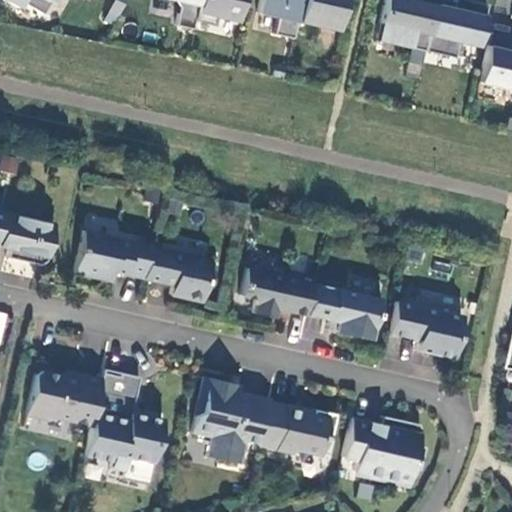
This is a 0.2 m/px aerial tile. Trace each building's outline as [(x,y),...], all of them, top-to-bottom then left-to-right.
[(20,0),(20,1),(42,14),(49,0),(20,0)] [(197,0),(173,0),(178,7),(174,24),(191,29),(193,20),(197,0)] [(197,0),(193,20),(212,25),(214,15),(235,20),(239,0),(197,0)] [(258,0),(256,12),(276,16),(272,33),(291,38),(295,21),(299,0),(258,0)] [(299,0),(295,21),(335,30),(341,0),(299,0)] [(416,0),(382,0),(374,35),(397,41),(396,44),(423,50),(433,4),(416,0)] [(452,0),(450,9),(433,4),(423,50),(453,58),(456,41),(476,45),(485,4),(468,0),(452,0)] [(491,45),(511,46),(511,42),(511,25),(492,24),(491,45)] [(511,50),(486,45),(477,81),(511,89),(511,50)] [(0,245),(7,247),(5,257),(13,259),(14,254),(24,256),(28,262),(37,264),(43,261),(52,224),(0,212),(0,245)] [(112,270),(141,277),(148,246),(148,245),(81,230),(72,272),(109,280),(112,270)] [(148,246),(141,277),(171,284),(168,293),(200,300),(209,260),(148,246)] [(305,314),(312,283),(245,267),(239,294),(254,297),(251,312),(273,317),(275,307),(305,314)] [(369,339),(378,298),(312,283),(305,314),(335,321),(333,330),(369,339)] [(460,316),(393,301),(386,333),(415,340),(413,349),(451,358),(460,316)] [(100,379),(78,373),(77,379),(39,370),(33,374),(23,415),(47,420),(48,416),(90,425),(100,379)] [(83,455),(110,461),(108,468),(120,471),(119,478),(146,484),(161,419),(130,412),(129,412),(127,420),(116,417),(117,411),(133,401),(138,377),(119,372),(118,376),(101,373),(100,379),(90,425),(83,455)] [(266,401),(267,399),(220,388),(222,381),(202,377),(189,432),(209,436),(207,443),(218,445),(216,458),(237,463),(242,440),(257,443),(266,401)] [(130,412),(133,401),(117,411),(116,417),(127,420),(129,412),(130,412)] [(304,452),(321,456),(326,437),(330,434),(334,414),(312,409),(311,414),(299,411),(300,409),(266,401),(257,443),(257,445),(299,455),(304,452)] [(397,420),(380,416),(378,424),(391,426),(397,420)] [(410,468),(417,469),(423,446),(415,445),(419,430),(417,424),(397,420),(391,426),(378,424),(349,417),(340,456),(355,459),(352,470),(368,474),(371,464),(392,469),(390,479),(407,483),(410,468)] [(218,445),(207,443),(204,455),(216,458),(218,445)] [(392,469),(371,464),(368,474),(390,479),(392,469)]
